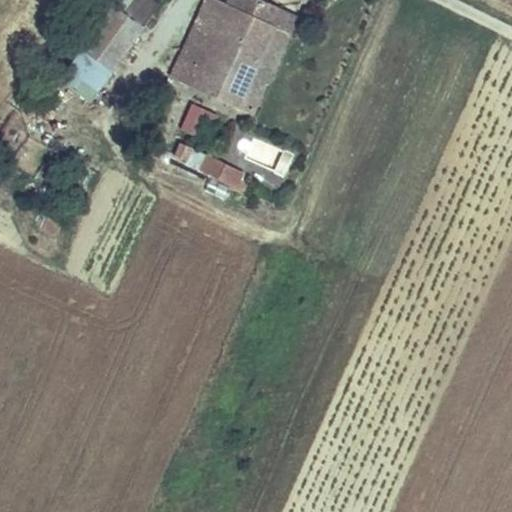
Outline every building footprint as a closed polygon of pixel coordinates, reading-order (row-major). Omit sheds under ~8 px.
[(204,0),(164,78),(232,112),(271,28),(277,16),(256,6),(249,20),(237,14),(242,5),(233,0),(223,0),(221,6),(208,0),(204,0)] [(121,8),(87,49),(115,73),(149,30),(121,8)] [(232,112),(244,117),(281,32),(271,28),(232,112)] [(281,32),(244,117),(252,121),(293,38),(281,32)] [(23,140),(18,171),(48,175),(53,145),(23,140)] [(207,157),(202,176),(243,188),(248,169),(207,157)]
